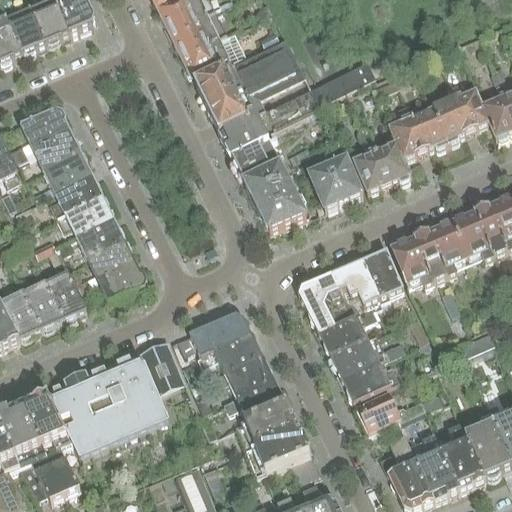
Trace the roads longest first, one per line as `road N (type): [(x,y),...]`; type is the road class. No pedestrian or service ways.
road 1 (residential): [(365,511),(273,319),(270,278),(511,170)]
road 2 (residential): [(180,298),(228,277),(244,253),(145,53)]
road 3 (residential): [(77,82),(180,298)]
road 4 (residential): [(0,388),(169,314),(180,298)]
